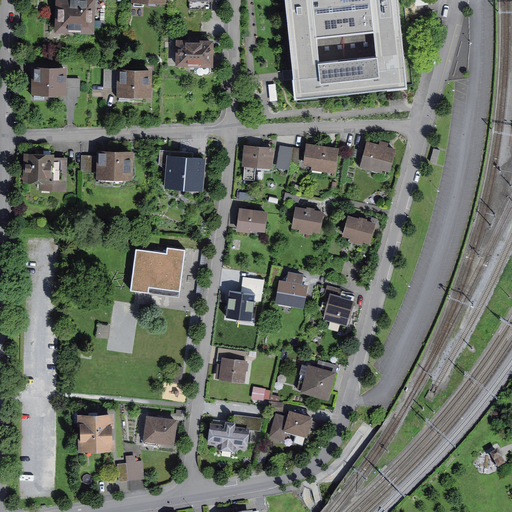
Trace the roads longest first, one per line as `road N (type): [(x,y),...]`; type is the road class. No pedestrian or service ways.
road 1 (residential): [(186,495),(290,476),(325,458),(335,443),(421,129)]
road 2 (residential): [(186,495),(232,129)]
road 3 (residential): [(4,137),(232,129)]
road 4 (residential): [(232,129),(421,129)]
road 5 (residential): [(4,137),(8,0)]
road 6 (residential): [(421,129),(458,0)]
road 7 (residential): [(232,129),(238,0)]
